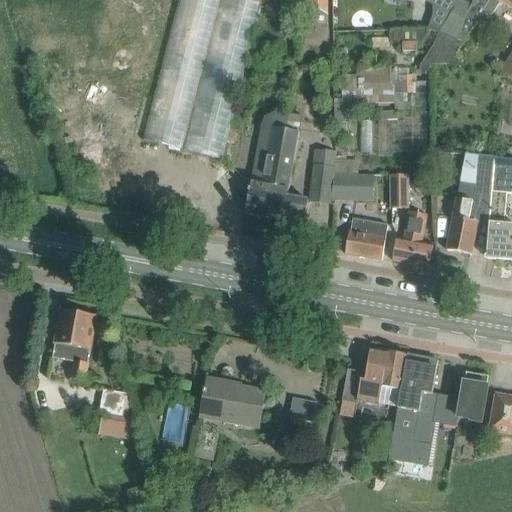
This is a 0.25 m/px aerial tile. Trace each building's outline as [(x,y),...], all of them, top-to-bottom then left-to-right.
[(178,0),(144,140),(222,160),(262,0),(178,0)] [(306,4),(298,0),(266,0),(264,4),(298,22),(307,5),(306,4)] [(306,0),(306,4),(307,5),(330,16),(330,0),(306,0)] [(331,0),(332,21),(333,21),(333,25),(340,25),(340,21),(342,21),(341,0),(331,0)] [(423,0),(434,6),(434,17),(445,23),(450,17),(459,0),(423,0)] [(445,37),(434,66),(450,65),(476,24),(483,12),(490,0),(473,0),(472,6),(462,0),(459,0),(450,17),(445,23),(438,34),(445,37)] [(511,0),(490,0),(483,12),(491,17),(501,2),(511,9),(511,0)] [(284,18),(278,38),(296,43),(302,23),(284,18)] [(390,47),(403,47),(403,53),(416,53),(416,46),(420,46),(420,30),(390,30),(390,39),(373,39),(373,48),(391,48),(390,47)] [(346,40),(338,40),(338,53),(346,53),(346,40)] [(511,55),(502,72),(511,78),(511,55)] [(285,130),(272,127),(263,184),(253,182),(246,215),(267,218),(273,186),(275,186),(290,189),(299,132),(285,130)] [(332,205),(335,175),(336,169),(336,161),(336,152),(316,150),(314,166),(310,202),(332,205)] [(452,232),(448,251),(472,256),(476,236),(478,223),(490,226),(496,157),(479,155),(466,153),(461,182),(452,232)] [(489,239),(488,259),(511,260),(511,225),(505,225),(507,194),(511,194),(511,159),(496,157),(490,226),(489,239)] [(336,169),(335,175),(358,175),(359,165),(358,165),(358,161),(347,161),(336,161),(336,169)] [(374,175),(358,175),(335,175),(333,200),(374,201),(374,175)] [(392,176),(391,176),(392,208),(408,208),(408,176),(407,176),(392,176)] [(275,186),(273,186),(267,218),(305,225),(309,202),(309,201),(288,197),(289,190),(290,189),(275,186)] [(430,268),(434,249),(434,244),(423,242),(427,215),(410,212),(405,239),(398,238),(394,262),(430,268)] [(383,261),(386,241),(387,237),(389,225),(353,219),(351,231),(350,231),(346,255),(383,261)] [(74,381),(86,383),(98,318),(62,311),(54,359),(77,363),(74,381)] [(403,391),(408,356),(388,352),(387,353),(372,351),(368,373),(348,370),(342,401),(360,405),(361,402),(381,405),(384,388),(403,391)] [(439,361),(408,356),(403,391),(390,459),(418,464),(421,444),(431,446),(435,422),(434,422),(439,395),(433,394),(439,361)] [(483,423),(486,406),(489,387),(488,386),(489,378),(467,374),(466,383),(464,382),(459,418),(473,420),(472,422),(476,422),(472,446),(483,448),(486,427),(481,426),(482,423),(483,423)] [(205,390),(204,394),(205,394),(201,418),(260,430),(263,412),(267,392),(242,387),(242,388),(230,386),(230,383),(208,379),(206,390),(205,390)] [(129,394),(105,390),(101,414),(125,418),(129,394)] [(492,430),(511,433),(511,398),(498,396),(496,408),(492,407),(491,413),(495,413),(492,430)]
